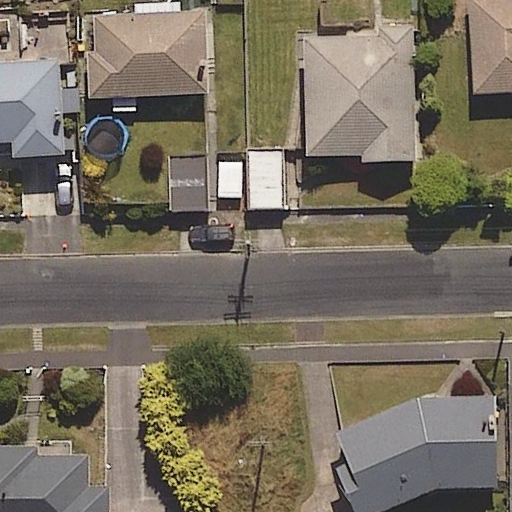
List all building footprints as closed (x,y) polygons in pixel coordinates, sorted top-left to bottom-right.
[(210,0),(131,0),(131,22),(93,22),(93,100),(211,99),(210,0)] [(511,0),(476,0),(478,97),(511,96),(511,0)] [(369,156),(370,170),(419,168),(415,33),(306,37),(310,158),(369,156)] [(67,160),(61,64),(0,67),(0,147),(17,147),(18,163),(67,160)] [(288,208),(285,149),(248,150),(250,210),(288,208)] [(211,211),(210,152),(171,152),(171,212),(211,211)] [(422,400),(332,437),(362,511),(401,511),(452,491),(496,493),(500,404),(422,400)] [(114,511),(114,491),(92,491),(92,459),(39,458),(39,453),(0,452),(0,511),(114,511)]
